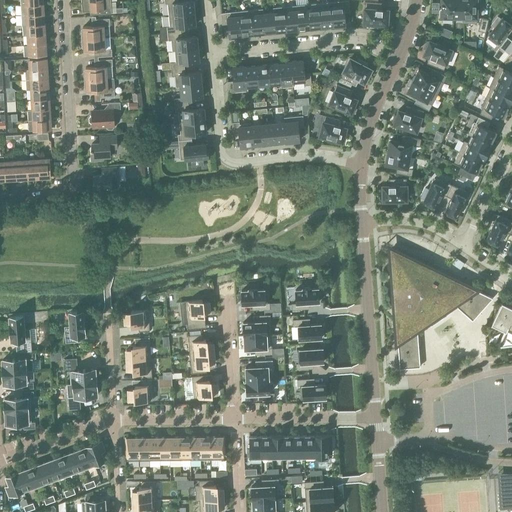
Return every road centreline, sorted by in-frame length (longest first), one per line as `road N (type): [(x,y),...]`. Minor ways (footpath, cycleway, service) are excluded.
road 1 (residential): [(0,200),(73,191),(62,0)]
road 2 (residential): [(210,53),(220,150),(229,161),(304,156),(362,164)]
road 3 (tertiary): [(361,222),(375,417)]
road 4 (residential): [(398,57),(353,40),(210,53)]
road 5 (residential): [(375,417),(232,418)]
road 6 (residential): [(232,418),(225,294)]
road 7 (residential): [(113,419),(0,460)]
